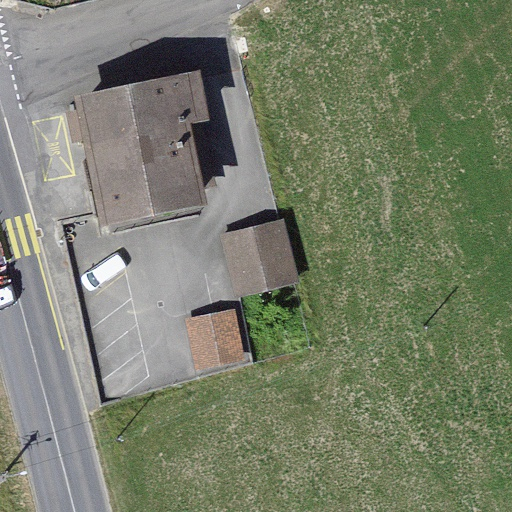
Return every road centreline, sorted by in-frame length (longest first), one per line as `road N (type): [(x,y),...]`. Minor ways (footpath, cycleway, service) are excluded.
road 1 (secondary): [(71,511),(0,211)]
road 2 (unclassified): [(216,0),(0,87)]
